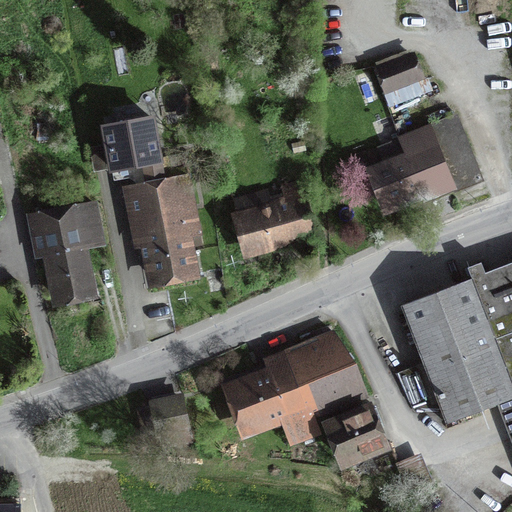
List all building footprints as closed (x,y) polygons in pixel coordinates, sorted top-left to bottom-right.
[(412,57),(384,68),(391,87),(420,76),(412,57)] [(133,176),(138,188),(142,208),(192,198),(186,168),(183,169),(180,154),(160,158),(152,118),(104,127),(111,168),(131,165),(133,176)] [(451,183),(437,145),(372,171),(385,204),(444,181),(446,185),(451,183)] [(234,198),(247,251),(300,237),(302,246),(314,242),(300,190),(305,189),(301,179),(281,185),(286,205),(273,208),(268,189),(234,198)] [(104,244),(97,205),(61,211),(57,189),(39,193),(44,215),(43,215),(44,223),(35,225),(38,240),(47,238),(59,299),(89,294),(85,274),(91,273),(86,247),(104,244)] [(185,236),(198,233),(192,198),(142,208),(130,211),(136,239),(147,237),(155,279),(192,272),(185,236)] [(511,397),(511,269),(487,279),(481,262),(468,267),(475,285),(404,311),(447,422),(511,397)] [(231,390),(245,428),(284,413),(292,434),(313,426),(310,418),(367,396),(354,363),(332,331),(265,358),(272,374),(231,390)] [(138,408),(147,449),(195,440),(193,431),(189,432),(183,399),(138,408)] [(343,460),(382,444),(366,404),(327,420),(343,460)]
